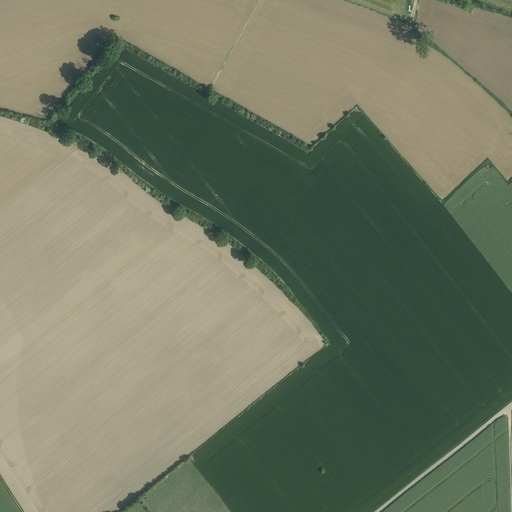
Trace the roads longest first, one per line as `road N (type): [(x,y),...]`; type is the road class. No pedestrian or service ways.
road 1 (unclassified): [(511,403),(376,511)]
road 2 (track): [(327,0),(398,35),(409,33),(415,0)]
